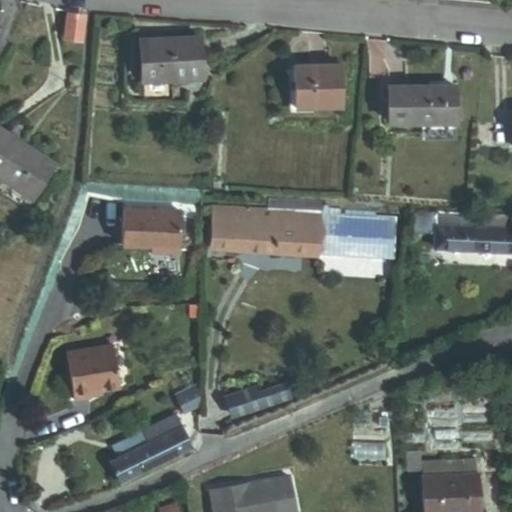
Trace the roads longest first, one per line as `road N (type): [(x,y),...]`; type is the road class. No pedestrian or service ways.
road 1 (residential): [(511,336),(71,511)]
road 2 (residential): [(511,29),(149,0)]
